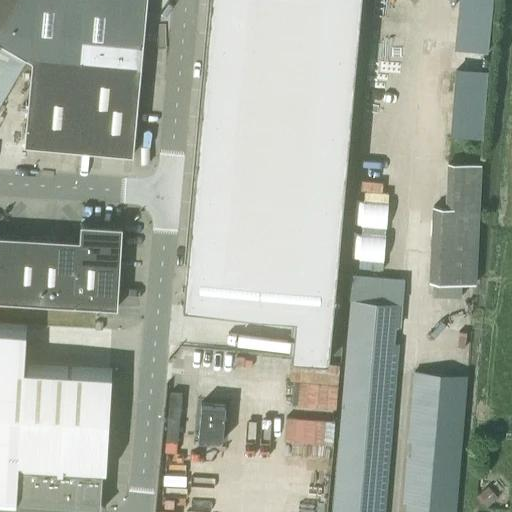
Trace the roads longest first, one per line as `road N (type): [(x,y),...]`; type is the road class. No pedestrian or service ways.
road 1 (unclassified): [(167,194),(140,511)]
road 2 (unclassified): [(185,0),(167,194)]
road 3 (unclassified): [(167,194),(0,185)]
